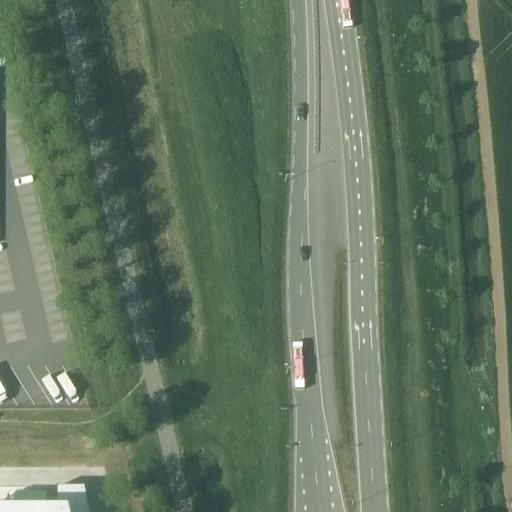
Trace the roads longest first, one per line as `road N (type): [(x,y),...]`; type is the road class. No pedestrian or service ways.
road 1 (secondary): [(374,511),(364,173),(342,0)]
road 2 (secondary): [(299,0),(299,267),(318,511)]
